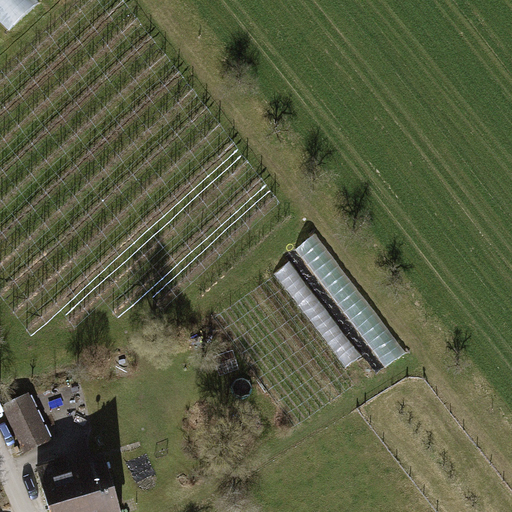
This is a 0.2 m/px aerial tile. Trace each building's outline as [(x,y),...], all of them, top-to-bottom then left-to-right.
[(36,0),(0,0),(0,19),(12,31),(40,3),(36,0)] [(158,303),(286,210),(133,0),(84,0),(51,24),(64,42),(65,67),(49,79),(2,80),(0,81),(0,294),(30,337),(64,313),(75,328),(108,304),(119,319),(152,295),(158,303)] [(296,257),(382,373),(405,357),(318,241),(296,257)] [(273,281),(345,374),(361,362),(289,268),(273,281)] [(50,446),(26,399),(3,411),(27,458),(50,446)] [(48,511),(115,511),(99,463),(70,473),(66,461),(35,471),(48,511)]
